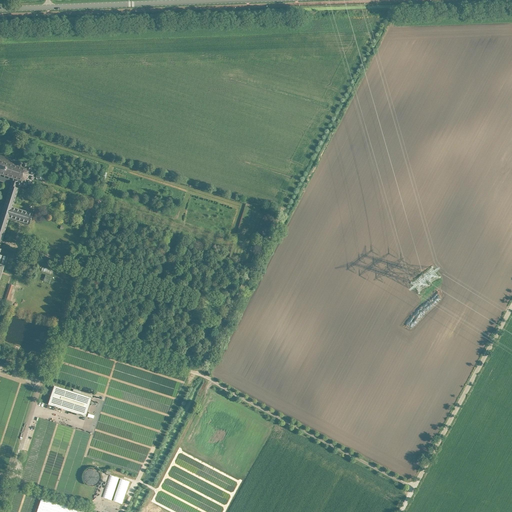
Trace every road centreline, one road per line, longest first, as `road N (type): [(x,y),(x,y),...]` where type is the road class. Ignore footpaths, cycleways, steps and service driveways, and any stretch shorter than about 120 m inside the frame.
road 1 (tertiary): [(250,0),(0,9)]
road 2 (track): [(511,306),(401,511)]
